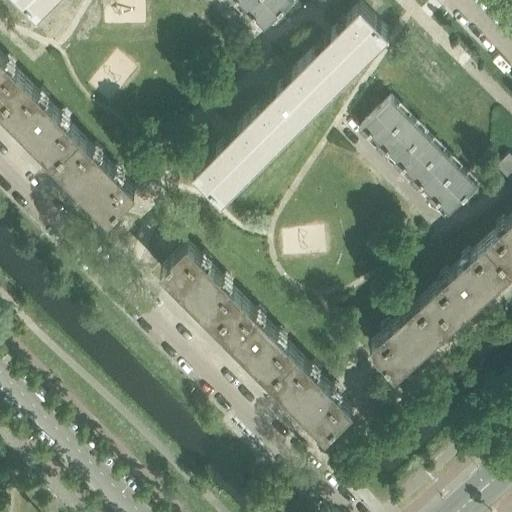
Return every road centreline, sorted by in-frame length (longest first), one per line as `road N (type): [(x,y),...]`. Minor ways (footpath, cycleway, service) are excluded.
road 1 (residential): [(341,511),(0,164)]
road 2 (residential): [(138,511),(0,371)]
